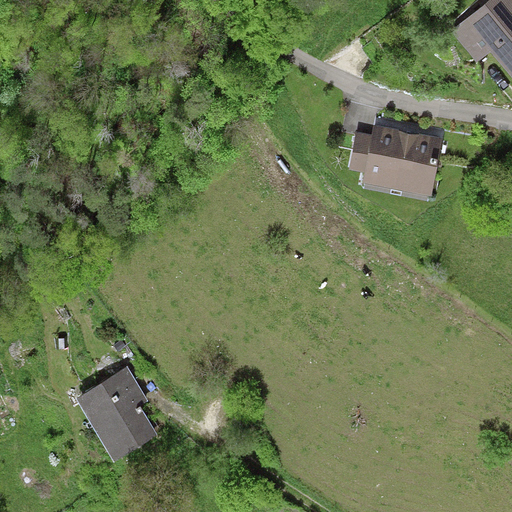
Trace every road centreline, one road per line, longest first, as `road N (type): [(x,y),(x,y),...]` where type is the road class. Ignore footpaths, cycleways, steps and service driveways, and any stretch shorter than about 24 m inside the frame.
road 1 (residential): [(228,0),(285,52),(388,99),(511,123)]
road 2 (track): [(328,511),(179,409)]
